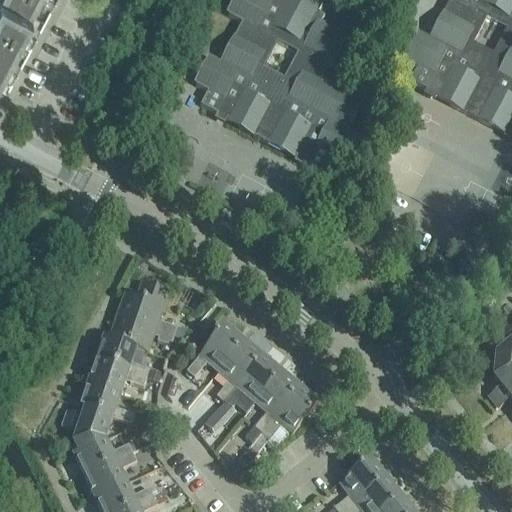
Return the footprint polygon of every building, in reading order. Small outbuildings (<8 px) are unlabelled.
[(0,0),(0,84),(7,89),(53,0),(0,0)] [(321,8),(306,0),(304,0),(304,1),(301,0),(284,0),(283,4),(275,0),(235,0),(233,5),(235,6),(227,19),(241,27),(227,54),(228,55),(222,67),(208,60),(200,75),(202,76),(195,89),(207,96),(200,109),(240,131),(239,133),(281,155),(282,153),(323,175),(330,161),(342,168),(349,154),(351,155),(359,140),(346,133),(352,121),(354,122),(362,107),(319,84),(329,66),(333,68),(340,54),(339,53),(346,39),(320,25),(324,19),(317,16),(321,8)] [(511,0),(445,0),(450,2),(436,29),(438,30),(431,43),(418,36),(410,50),(412,51),(404,65),(416,71),(409,85),(415,88),(450,106),(449,108),(491,131),(492,129),(511,139),(511,0)] [(335,220),(340,209),(330,204),(324,214),(335,220)] [(125,298),(117,321),(173,341),(176,332),(158,325),(168,297),(142,288),(136,302),(125,298)] [(117,321),(109,344),(135,354),(146,358),(153,340),(158,342),(157,346),(170,350),(173,341),(117,321)] [(511,345),(511,346),(507,340),(511,336),(507,329),(494,339),(504,351),(495,358),(494,370),(511,371),(511,345)] [(184,334),(176,332),(173,341),(181,344),(184,334)] [(217,377),(241,348),(223,332),(186,376),(194,382),(206,367),(217,377)] [(130,367),(135,354),(109,344),(103,342),(95,365),(146,383),(149,374),(130,367)] [(223,407),(260,363),(241,348),(217,377),(228,386),(216,401),(223,407)] [(254,408),(279,379),(260,363),(223,407),(231,413),(243,398),(254,408)] [(146,383),(95,365),(87,388),(120,399),(124,386),(143,392),(146,383)] [(511,371),(494,370),(493,381),(500,390),(488,400),(498,412),(505,407),(501,402),(506,397),(511,404),(511,371)] [(160,377),(149,374),(146,383),(156,386),(160,377)] [(260,438),(297,394),(279,379),(254,408),(265,417),(253,432),(260,438)] [(115,413),(120,399),(87,388),(79,412),(84,413),(85,412),(112,422),(130,429),(133,419),(115,413)] [(316,410),(297,394),(260,438),(268,445),(281,429),(292,439),(316,410)] [(104,445),(112,422),(85,412),(84,413),(80,427),(73,425),(75,419),(67,416),(62,431),(77,436),(73,447),(77,456),(103,444),(104,445)] [(252,448),(260,438),(253,432),(244,442),(252,448)] [(256,459),(268,445),(260,438),(252,448),(253,449),(249,453),(256,459)] [(83,481),(132,458),(128,450),(127,449),(110,458),(104,445),(103,444),(77,456),(72,459),(83,481)] [(134,447),(128,450),(132,458),(138,455),(134,447)] [(136,467),(132,458),(83,481),(94,503),(124,488),(118,475),(136,467)] [(349,511),(384,484),(368,465),(339,489),(349,500),(334,511),(349,511)] [(388,511),(399,503),(384,484),(349,511),(388,511)] [(98,511),(130,511),(153,502),(148,493),(131,501),(124,488),(94,503),(98,511)] [(153,511),(157,510),(153,502),(130,511),(153,511)] [(405,511),(399,503),(388,511),(405,511)]
